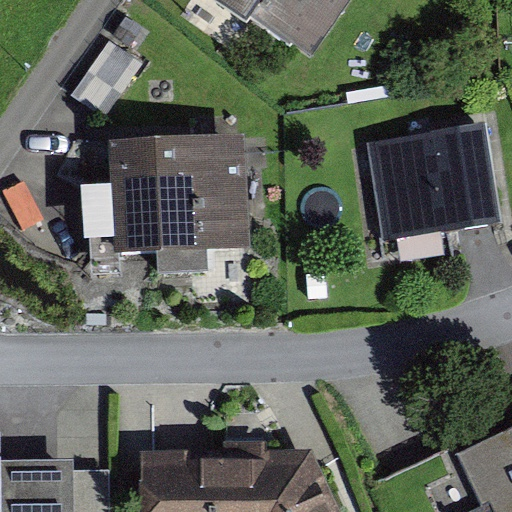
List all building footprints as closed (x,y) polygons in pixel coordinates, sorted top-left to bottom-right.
[(360,0),(206,0),(242,24),(249,15),(319,62),(360,0)] [(114,47),(78,100),(108,120),(144,67),(114,47)] [(439,144),(378,154),(391,238),(453,228),(454,237),(505,229),(488,127),(437,135),(439,144)] [(106,143),(112,258),(156,256),(157,279),(201,276),(199,239),(246,237),(242,148),(170,151),(169,140),(106,143)] [(477,511),(503,511),(478,459),(511,442),(511,432),(463,455),(487,507),(477,511)] [(511,511),(511,442),(478,459),(503,511),(511,511)] [(333,511),(309,459),(150,465),(151,511),(333,511)] [(74,511),(74,465),(0,465),(0,511),(74,511)]
